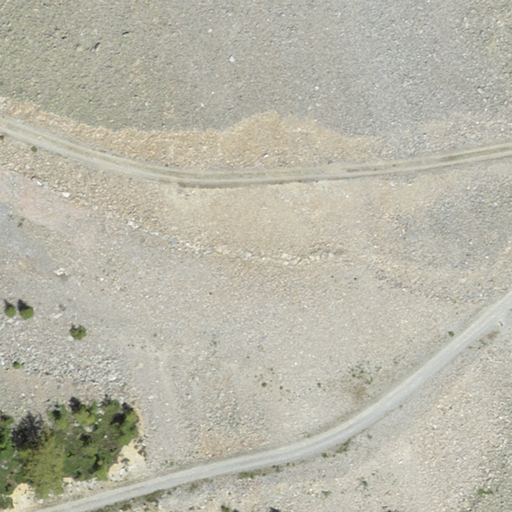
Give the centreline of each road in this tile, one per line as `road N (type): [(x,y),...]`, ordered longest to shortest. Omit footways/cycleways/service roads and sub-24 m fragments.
road 1 (track): [(0,125),(128,171),(215,186),(312,181),(511,148)]
road 2 (track): [(511,302),(356,427),(317,447),(62,511)]
